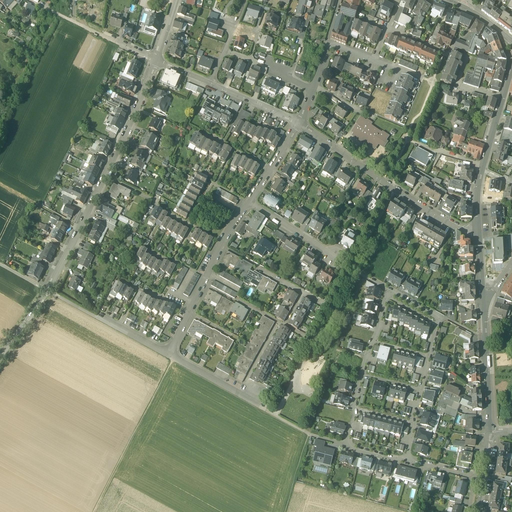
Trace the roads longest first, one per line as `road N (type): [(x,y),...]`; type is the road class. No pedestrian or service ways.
road 1 (residential): [(49,291),(155,61)]
road 2 (residential): [(299,126),(478,239)]
road 3 (residential): [(388,288),(441,318),(405,462)]
road 4 (residential): [(246,203),(166,355)]
road 5 (track): [(97,511),(176,360)]
road 6 (residential): [(345,446),(388,288)]
road 7 (residential): [(49,291),(166,355)]
